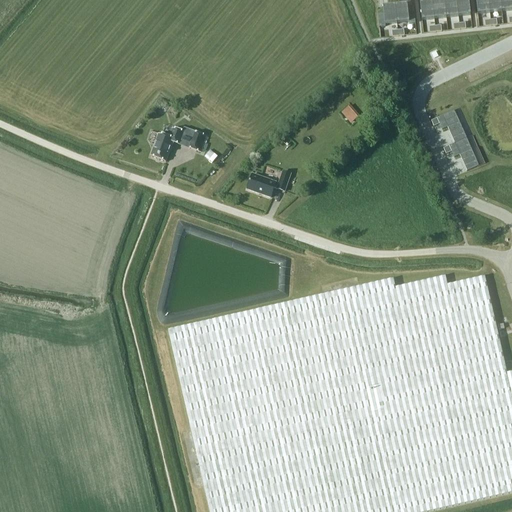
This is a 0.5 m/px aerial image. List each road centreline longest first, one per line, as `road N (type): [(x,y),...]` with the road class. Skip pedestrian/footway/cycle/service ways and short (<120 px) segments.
road 1 (unclassified): [(509,259),(468,250),(342,248),(0,124)]
road 2 (residential): [(511,219),(459,197),(418,103),(425,86),(511,41)]
